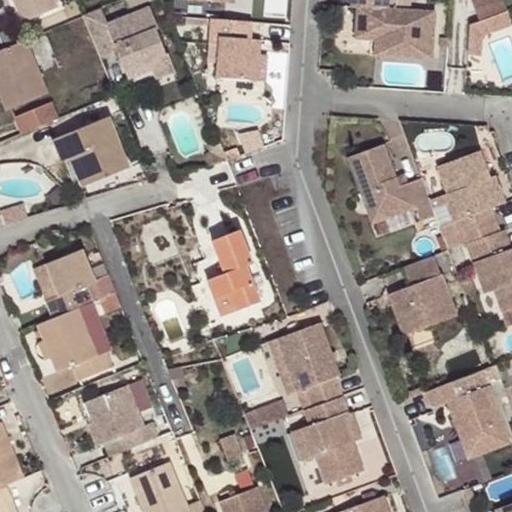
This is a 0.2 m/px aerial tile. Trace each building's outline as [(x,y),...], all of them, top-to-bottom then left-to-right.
[(9,0),(19,24),(57,9),(52,0),(9,0)] [(234,0),(226,0),(226,8),(234,9),(234,0)] [(349,0),(348,12),(356,13),(365,14),(364,35),(385,37),(383,62),(431,66),(435,18),(389,15),(389,0),(349,0)] [(472,0),(477,20),(470,21),(472,34),(511,26),(505,0),(472,0)] [(99,10),(81,17),(98,59),(114,53),(126,81),(144,74),(141,67),(147,65),(149,72),(154,80),(175,72),(168,55),(166,56),(155,31),(158,30),(149,9),(107,26),(99,10)] [(365,14),(356,13),(354,43),(373,46),(372,61),(383,62),(385,37),(364,35),(365,14)] [(251,43),(251,26),(210,23),(210,49),(218,50),(217,83),(259,85),(260,44),(251,43)] [(23,41),(2,49),(0,50),(0,106),(3,112),(46,95),(23,41)] [(42,125),(56,119),(49,102),(11,118),(19,135),(42,125)] [(108,118),(59,138),(68,161),(79,189),(127,169),(108,118)] [(59,138),(49,142),(59,165),(68,161),(59,138)] [(432,217),(418,179),(403,185),(394,189),(390,178),(378,146),(342,158),(367,224),(411,208),(417,223),(432,217)] [(439,197),(458,247),(462,245),(495,233),(487,210),(492,209),(486,190),(484,191),(481,182),(487,179),(476,152),(433,167),(444,194),(439,197)] [(394,189),(403,185),(399,174),(390,178),(394,189)] [(491,178),(487,179),(481,182),(484,191),(486,190),(492,209),(502,204),(491,178)] [(511,247),(508,249),(501,231),(495,233),(462,245),(481,295),(491,292),(499,313),(511,308),(511,247)] [(250,265),(237,232),(208,243),(221,275),(204,282),(218,318),(258,302),(244,268),(250,265)] [(77,308),(91,303),(85,287),(93,283),(79,251),(42,265),(56,298),(43,303),(50,319),(77,308)] [(431,257),(399,268),(406,288),(384,296),(400,337),(454,317),(431,257)] [(77,308),(95,357),(106,352),(109,351),(91,303),(77,308)] [(48,359),(54,373),(70,367),(76,383),(112,369),(106,352),(95,357),(77,308),(50,319),(34,326),(41,342),(48,359)] [(312,406),(340,395),(334,378),(339,375),(318,323),(275,340),(294,393),(305,388),(312,406)] [(294,393),(275,340),(267,343),(287,396),(294,393)] [(34,345),(41,362),(48,359),(41,342),(34,345)] [(481,373),(461,381),(468,397),(487,390),(481,373)] [(125,386),(142,427),(151,423),(156,421),(140,380),(125,386)] [(461,381),(424,395),(430,412),(446,406),(467,461),(508,446),(487,390),(468,397),(461,381)] [(119,436),(126,451),(157,438),(151,423),(142,427),(125,386),(82,404),(91,424),(84,427),(93,447),(119,436)] [(294,393),(301,410),(312,406),(305,388),(294,393)] [(312,406),(301,410),(308,426),(298,429),(308,458),(313,457),(323,485),(361,471),(341,415),(346,412),(340,395),(312,406)] [(241,414),(248,429),(283,416),(277,401),(241,414)] [(0,487),(4,486),(22,478),(0,426),(0,487)] [(308,458),(298,429),(289,432),(299,461),(308,458)] [(227,465),(242,459),(235,439),(219,446),(227,465)] [(187,511),(168,462),(129,481),(141,511),(187,511)] [(10,501),(4,486),(0,487),(0,511),(7,511),(4,504),(10,501)] [(218,504),(221,511),(264,511),(255,489),(218,504)] [(391,511),(384,494),(377,496),(382,511),(391,511)] [(382,511),(377,496),(332,511),(331,511),(382,511)] [(14,511),(10,501),(4,504),(7,511),(14,511)] [(511,511),(511,502),(498,507),(500,511),(511,511)]
